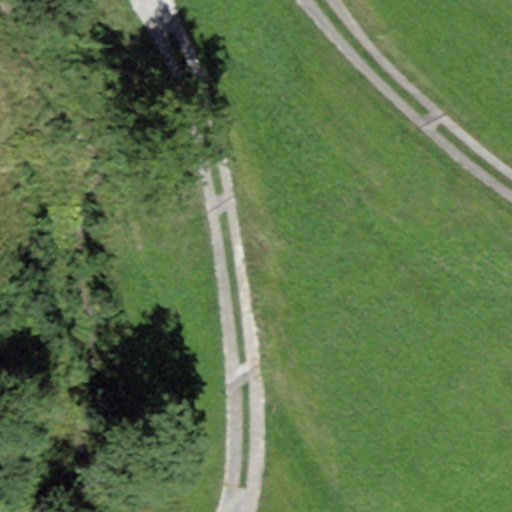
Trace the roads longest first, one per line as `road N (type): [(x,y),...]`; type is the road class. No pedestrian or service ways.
road 1 (track): [(146,0),(212,180),(240,438),(235,511)]
road 2 (track): [(511,181),(376,74),(320,0)]
